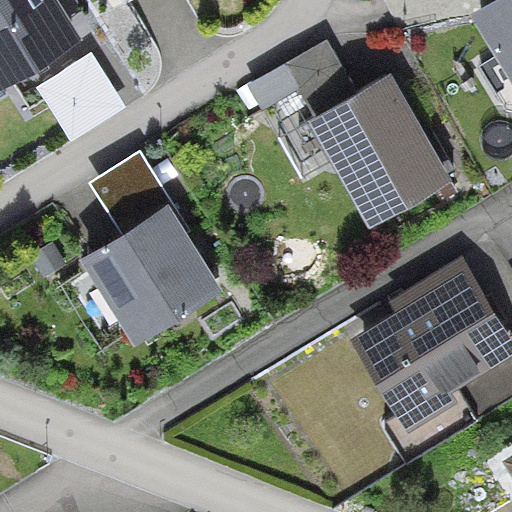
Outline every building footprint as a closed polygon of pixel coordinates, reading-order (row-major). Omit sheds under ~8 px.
[(60,0),(0,0),(0,91),(85,39),(60,0)] [(511,0),(492,0),(469,14),(511,85),(511,0)] [(356,92),(326,39),(247,83),(261,109),(299,88),(315,116),(356,92)] [(91,50),(35,86),(70,140),(127,106),(91,50)] [(422,127),(391,73),(356,92),(315,116),(306,121),(368,229),(452,182),(448,176),(456,171),(429,123),(422,127)] [(89,182),(121,233),(168,203),(187,233),(191,230),(139,149),(89,182)] [(187,233),(168,203),(121,233),(79,259),(134,346),(223,290),(187,233)] [(65,263),(52,241),(30,255),(43,277),(65,263)] [(511,355),(511,337),(462,256),(389,301),(396,312),(350,340),(408,434),(458,403),(451,392),(511,355)]
